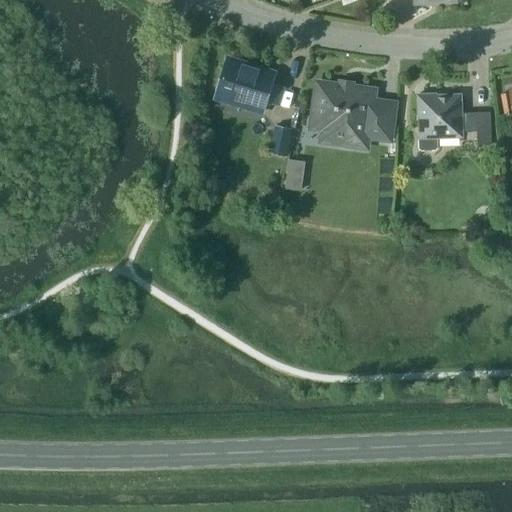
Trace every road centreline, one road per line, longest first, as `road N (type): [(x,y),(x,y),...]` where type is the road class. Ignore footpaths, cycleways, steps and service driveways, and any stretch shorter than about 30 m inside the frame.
road 1 (primary): [(511,443),(0,455)]
road 2 (residential): [(511,40),(427,48),(357,43),(217,5)]
